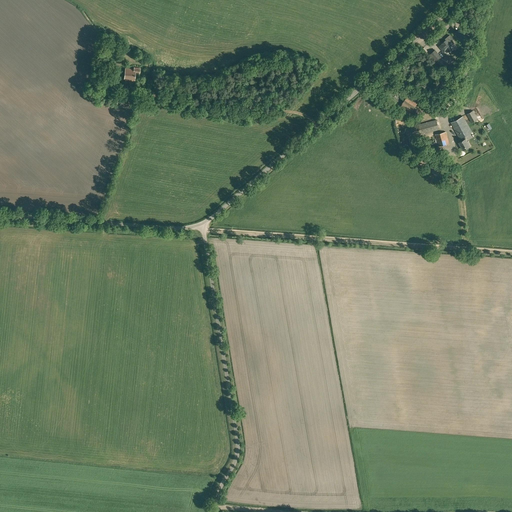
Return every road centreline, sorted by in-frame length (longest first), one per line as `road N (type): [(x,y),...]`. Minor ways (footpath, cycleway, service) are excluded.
road 1 (unclassified): [(200,225),(461,0)]
road 2 (track): [(511,254),(203,230)]
road 3 (unclassified): [(214,511),(237,453),(200,225)]
road 4 (unclassified): [(200,225),(0,216)]
